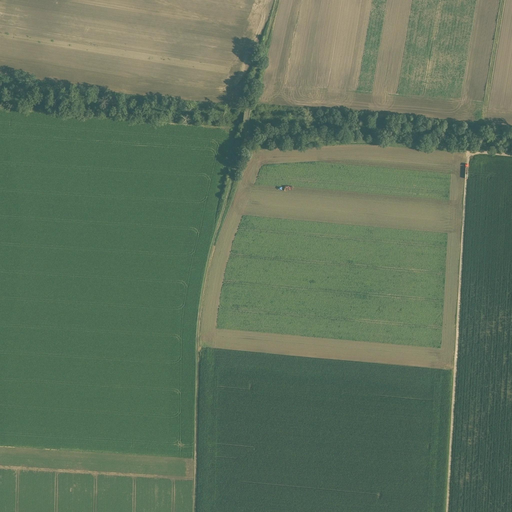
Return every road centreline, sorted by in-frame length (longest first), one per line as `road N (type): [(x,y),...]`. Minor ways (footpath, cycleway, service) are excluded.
road 1 (track): [(195,511),(201,283),(277,0)]
road 2 (track): [(447,511),(468,150)]
road 3 (track): [(511,154),(243,141)]
road 4 (track): [(503,0),(482,121)]
